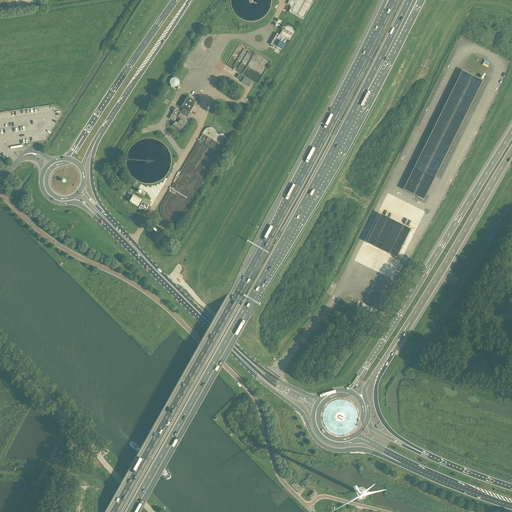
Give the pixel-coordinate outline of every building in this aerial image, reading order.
[(303,20),(314,0),(289,0),(287,4),(291,6),(290,7),(291,8),(290,10),(289,12),(303,20)] [(278,33),(271,45),(280,51),(287,40),(289,40),(295,32),(294,28),(289,26),(285,27),(284,26),(282,29),(283,30),(280,35),(278,33)] [(271,61),(240,43),(227,66),(258,84),(271,61)] [(463,71),(403,190),(423,200),(483,81),(463,71)] [(245,77),(242,82),(250,87),(253,82),(245,77)] [(173,86),(174,87),(175,88),(177,87),(178,87),(179,86),(180,85),(180,83),(180,82),(179,81),(178,79),(177,79),(175,79),(174,79),(173,80),(172,81),(171,83),(171,84),(172,85),(173,86)] [(179,115),(178,115),(180,111),(176,109),(170,119),(174,121),(176,117),(180,120),(178,123),(176,121),(173,126),(180,131),(182,127),(183,128),(188,121),(186,120),(189,116),(188,116),(190,113),(191,113),(197,102),(188,96),(182,107),(184,109),(182,112),(181,112),(179,115)] [(134,197),(131,202),(137,206),(141,200),(134,197)] [(143,202),(140,207),(146,211),(149,205),(143,202)] [(382,214),(368,242),(397,257),(411,229),(382,214)]
